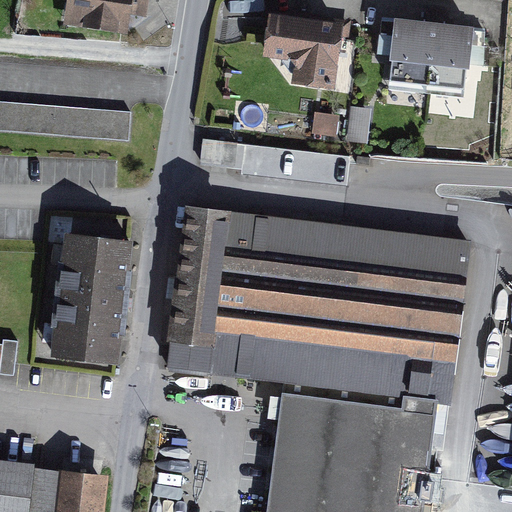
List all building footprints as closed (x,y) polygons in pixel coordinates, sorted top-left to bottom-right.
[(68,0),(65,26),(127,35),(129,22),(148,25),(151,0),(68,0)] [(346,19),(270,10),(265,53),(296,57),(294,79),(338,84),(346,19)] [(473,24),(394,17),(387,86),(466,93),(473,24)] [(351,107),(350,140),(371,141),(372,107),(351,107)] [(133,120),(0,110),(0,138),(132,147),(133,120)] [(339,113),(316,110),(312,129),(336,133),(339,113)] [(238,141),(204,137),(201,159),(235,164),(238,141)] [(274,148),(245,145),(242,173),(270,176),(274,148)] [(350,154),(307,149),(303,178),(346,183),(350,154)] [(477,168),(374,157),(371,187),(474,197),(477,168)] [(475,236),(189,204),(171,365),(457,397),(475,236)] [(126,252),(56,245),(43,363),(114,371),(126,252)] [(423,511),(438,402),(283,382),(282,390),(267,511),(423,511)] [(103,511),(107,483),(0,470),(0,511),(103,511)]
